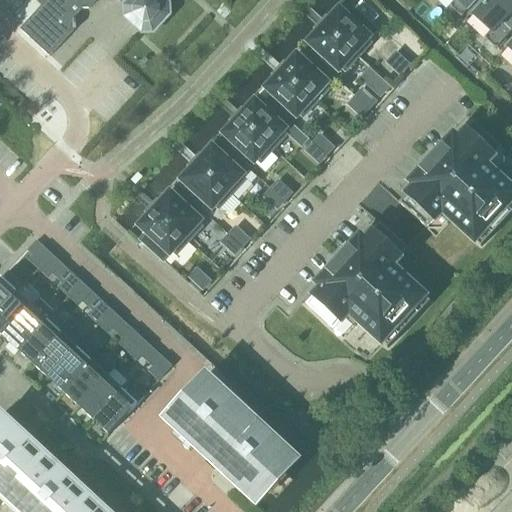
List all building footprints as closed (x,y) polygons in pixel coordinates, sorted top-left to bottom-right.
[(123,0),(126,3),(124,6),(124,18),(142,34),(153,33),(169,16),(169,4),(164,0),(47,0),(20,31),(49,57),(74,31),(73,19),(82,10),(89,9),(97,0),(123,0)] [(454,0),(449,6),(461,17),(476,0),(454,0)] [(511,0),(486,0),(472,15),(490,32),(484,39),(496,49),(511,32),(511,0)] [(376,31),(353,10),(346,17),(339,10),(325,25),(359,57),(370,44),(367,41),(376,31)] [(334,77),(342,69),(345,72),(359,57),(325,25),(308,43),(316,50),(311,55),(334,77)] [(280,75),(314,106),(328,91),(325,87),(327,85),(326,83),(332,77),(333,78),(334,77),(311,55),(304,63),(297,56),(280,75)] [(400,76),(408,66),(396,55),(387,64),(400,76)] [(362,78),(383,96),(392,85),(371,67),(362,78)] [(291,124),(299,115),(303,118),(314,106),(280,75),(266,89),(274,96),(266,105),(282,119),(283,118),(291,124)] [(375,103),(362,91),(354,100),(367,112),(375,103)] [(349,106),(361,118),(367,112),(354,100),(349,106)] [(238,120),(272,152),(286,137),(282,134),(285,131),(277,124),(282,119),(266,105),(262,109),(254,102),(238,120)] [(224,150),(247,171),(248,170),(241,163),(247,157),(254,164),(257,161),(261,164),(272,152),(238,120),(224,135),(231,142),(224,150)] [(476,245),(511,205),(511,189),(498,176),(497,172),(498,170),(489,162),(501,149),(474,124),(458,141),(453,137),(411,184),(415,188),(399,205),(427,230),(439,217),(448,226),(449,224),(453,224),(476,245)] [(333,149),(320,137),(312,146),(324,158),(333,149)] [(306,152),(319,164),(324,158),(312,146),(306,152)] [(195,166),(230,197),(243,183),(240,179),(247,171),(224,150),(219,155),(212,148),(195,166)] [(199,209),(205,202),(212,209),(215,207),(218,210),(230,197),(195,166),(182,181),(189,188),(181,196),(205,217),(206,216),(199,209)] [(291,195),(278,183),(270,192),(282,204),(291,195)] [(264,198),(277,210),(282,204),(270,192),(264,198)] [(153,212),(187,244),(201,228),(198,225),(205,217),(181,196),(177,201),(170,194),(153,212)] [(139,227),(147,234),(140,241),(163,262),(173,252),(176,256),(187,244),(153,212),(139,227)] [(322,289),(306,307),(333,332),(345,319),(355,327),(356,326),(360,326),(383,346),(427,298),(404,278),(404,273),(405,272),(396,264),(408,251),(380,225),(364,243),(360,239),(318,285),(322,289)] [(248,241),(236,229),(227,238),(240,250),(248,241)] [(222,244),(235,256),(240,250),(227,238),(222,244)] [(43,248),(37,242),(27,252),(34,258),(43,248)] [(67,270),(61,265),(52,275),(57,280),(67,270)] [(57,280),(63,286),(73,276),(67,270),(57,280)] [(203,290),(210,283),(197,271),(190,279),(203,290)] [(24,287),(8,272),(0,281),(0,312),(18,294),(24,287)] [(82,303),(87,308),(97,298),(91,293),(82,303)] [(0,312),(0,334),(4,338),(32,307),(18,294),(0,312)] [(97,298),(87,308),(93,314),(103,303),(97,298)] [(4,338),(19,352),(54,314),(39,300),(32,307),(4,338)] [(19,352),(34,366),(69,328),(54,314),(19,352)] [(117,336),(127,325),(121,320),(112,331),(117,336)] [(127,325),(117,336),(123,341),(133,331),(127,325)] [(34,366),(49,380),(84,342),(69,328),(34,366)] [(49,380),(64,394),(99,356),(84,342),(49,380)] [(147,363),(157,353),(151,348),(142,358),(147,363)] [(157,353),(147,363),(153,369),(163,359),(157,353)] [(64,394),(79,407),(108,377),(114,370),(99,356),(64,394)] [(79,407),(94,421),(122,390),(108,377),(79,407)] [(176,408),(164,421),(165,422),(207,461),(208,460),(217,469),(216,470),(252,502),(265,488),(262,486),(278,468),(281,471),(294,457),(258,423),(249,433),(241,426),(241,425),(224,409),(231,401),(222,393),(220,396),(202,380),(176,408)] [(129,383),(122,390),(94,421),(109,435),(108,436),(109,437),(145,398),(129,383)] [(88,511),(21,450),(28,442),(19,434),(16,437),(0,421),(0,488),(25,511),(88,511)]
